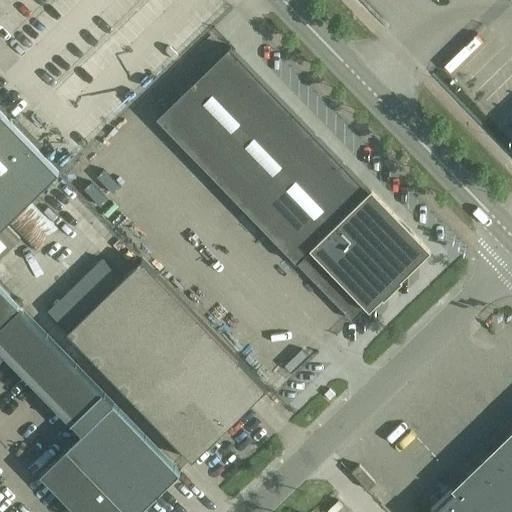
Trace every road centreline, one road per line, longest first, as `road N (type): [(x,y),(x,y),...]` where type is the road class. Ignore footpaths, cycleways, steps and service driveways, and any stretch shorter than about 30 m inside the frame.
road 1 (unclassified): [(250,511),(511,258)]
road 2 (residential): [(511,238),(280,0)]
